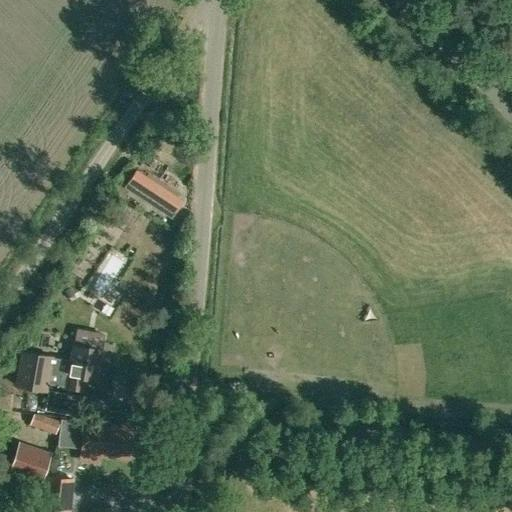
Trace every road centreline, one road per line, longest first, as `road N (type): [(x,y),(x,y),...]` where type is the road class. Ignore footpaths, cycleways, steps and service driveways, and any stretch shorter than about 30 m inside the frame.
road 1 (track): [(0,310),(172,53),(215,16)]
road 2 (track): [(247,457),(250,414),(511,437)]
road 3 (unclassified): [(511,111),(406,0)]
